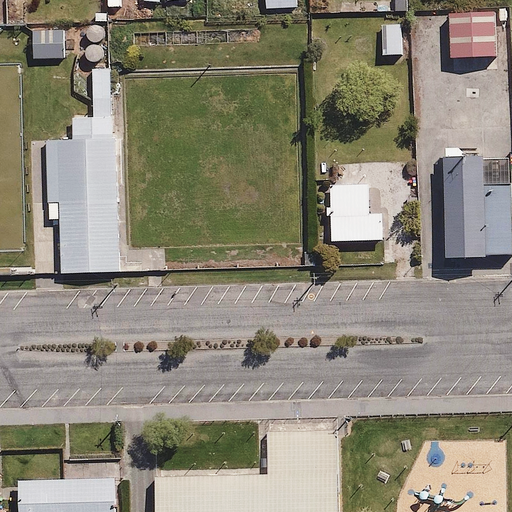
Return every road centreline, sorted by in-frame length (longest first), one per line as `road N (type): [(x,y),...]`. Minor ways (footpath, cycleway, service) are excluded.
road 1 (residential): [(511,358),(0,374)]
road 2 (residential): [(0,324),(511,312)]
